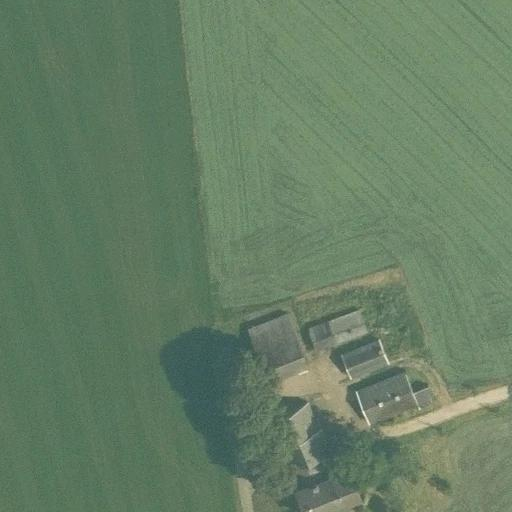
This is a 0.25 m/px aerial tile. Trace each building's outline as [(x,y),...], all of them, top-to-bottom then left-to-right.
[(315,349),(366,330),(358,309),(307,328),(315,349)] [(267,380),(308,365),(287,311),(246,327),(267,380)] [(350,377),(387,362),(378,338),(340,353),(350,377)] [(427,384),(411,391),(403,370),(355,389),(368,422),(416,403),(418,408),(433,402),(427,384)] [(306,458),(319,453),(330,449),(321,427),(317,428),(307,401),(268,416),(278,443),(275,444),(284,467),(293,463),(306,458)] [(306,458),(325,507),(358,493),(348,467),(327,475),(319,453),(306,458)] [(293,463),(301,485),(295,488),(304,511),(311,511),(325,507),(306,458),(293,463)]
